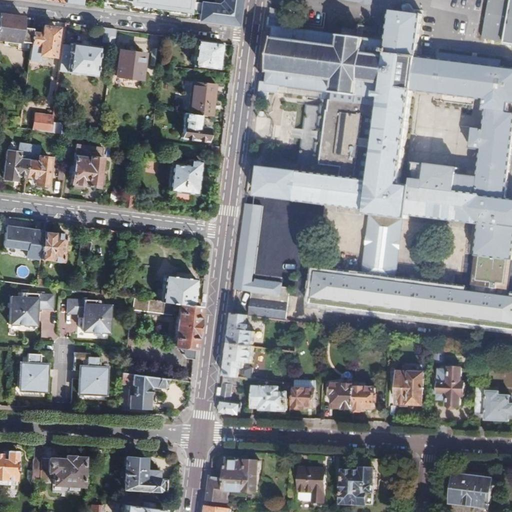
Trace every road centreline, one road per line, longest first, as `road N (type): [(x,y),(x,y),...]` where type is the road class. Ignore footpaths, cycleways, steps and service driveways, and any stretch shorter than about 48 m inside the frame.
road 1 (residential): [(250,40),(0,5)]
road 2 (residential): [(430,446),(200,435)]
road 3 (residential): [(0,205),(226,234)]
road 4 (secondary): [(200,435),(226,234)]
road 5 (residential): [(0,423),(200,435)]
road 6 (secondary): [(226,234),(250,40)]
